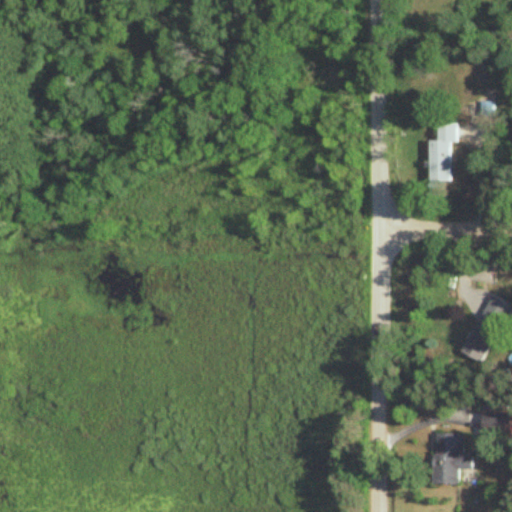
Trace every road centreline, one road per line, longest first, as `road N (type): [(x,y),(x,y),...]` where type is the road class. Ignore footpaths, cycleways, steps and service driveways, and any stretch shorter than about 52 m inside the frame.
road 1 (residential): [(375,511),(376,0)]
road 2 (residential): [(378,233),(511,231)]
